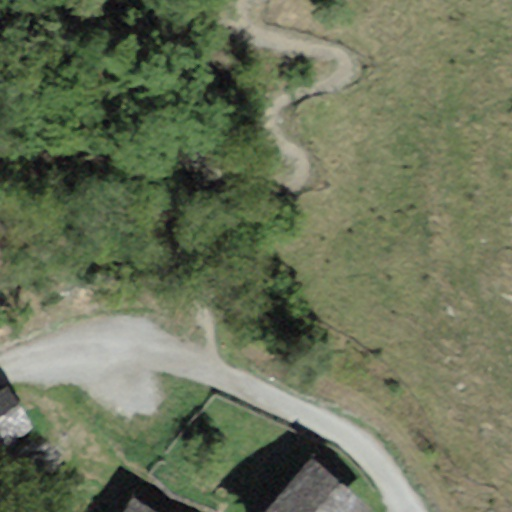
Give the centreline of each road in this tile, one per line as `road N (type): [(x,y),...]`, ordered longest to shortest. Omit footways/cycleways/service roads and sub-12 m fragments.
road 1 (track): [(0,371),(42,357),(151,362),(305,413)]
road 2 (track): [(166,511),(95,457),(42,357)]
road 3 (track): [(408,511),(371,457),(305,413)]
